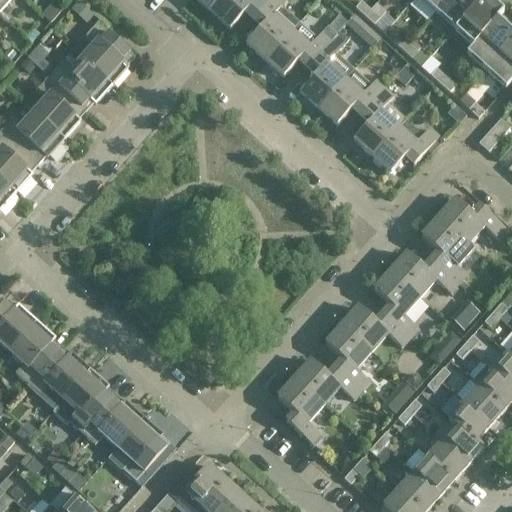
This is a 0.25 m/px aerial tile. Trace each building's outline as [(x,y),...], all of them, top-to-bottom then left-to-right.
[(0,0),(0,13),(11,0),(0,0)] [(194,0),(211,15),(224,0),(194,0)] [(256,0),(255,1),(253,0),(224,0),(211,15),(229,32),(248,11),(256,18),(272,0),(256,0)] [(264,63),(299,25),(281,9),(286,3),(282,0),(272,0),(256,18),(264,26),(246,46),(264,63)] [(418,0),(436,15),(449,0),(418,0)] [(449,0),(436,15),(454,32),(483,0),(449,0)] [(485,0),(483,0),(454,32),(472,48),(466,55),(467,56),(504,14),(502,12),(501,9),(500,7),(497,5),(494,6),(491,3),(490,4),(485,0)] [(365,19),(370,13),(360,4),(355,10),(365,19)] [(42,16),(50,24),(60,14),(51,6),(42,16)] [(365,19),(373,26),(378,20),(370,13),(365,19)] [(504,14),(467,56),(486,73),(511,43),(511,36),(509,34),(510,33),(507,30),(507,27),(506,25),(503,23),(500,24),(498,22),(505,15),(504,14)] [(345,27),(372,51),(381,41),(354,17),(345,27)] [(310,66),(331,43),(321,35),(316,41),(299,25),(264,63),(283,80),(301,59),(310,66)] [(66,34),(57,26),(51,33),(60,41),(66,34)] [(94,48),(82,61),(112,88),(116,84),(120,76),(135,59),(97,26),(85,39),(94,48)] [(31,45),(40,36),(33,30),(25,40),(31,45)] [(402,52),(407,46),(398,38),(393,44),(402,52)] [(318,111),(353,72),(335,56),(340,51),(331,43),(310,66),(318,74),(299,94),(318,111)] [(511,43),(486,73),(505,90),(511,82),(511,43)] [(402,52),(410,60),(415,54),(407,46),(402,52)] [(12,67),(22,56),(15,50),(6,61),(12,67)] [(38,69),(44,62),(35,54),(29,60),(38,69)] [(0,79),(11,67),(0,56),(0,79)] [(60,67),(48,80),(86,114),(100,98),(105,95),(112,88),(82,61),(69,75),(60,67)] [(363,115),(384,91),(375,83),(371,88),(353,72),(318,111),(337,128),(355,107),(363,115)] [(439,86),(445,80),(436,72),(430,78),(439,86)] [(86,114),(48,80),(37,93),(46,101),(33,115),(64,142),(66,140),(72,129),(86,114)] [(439,86),(448,94),(453,88),(445,80),(439,86)] [(384,91),(363,115),(371,122),(353,142),(372,159),(405,122),(388,105),(393,99),(384,91)] [(461,105),(466,109),(469,106),(464,101),(461,105)] [(474,106),(469,112),(478,121),(484,115),(474,106)] [(448,116),(460,126),(467,118),(454,108),(448,116)] [(12,120),(0,133),(38,167),(52,152),(60,146),(64,142),(33,115),(21,128),(12,120)] [(422,138),(405,122),(372,159),(390,176),(409,155),(417,163),(438,140),(429,131),(422,138)] [(510,131),(500,122),(479,146),(488,155),(510,131)] [(38,167),(0,133),(0,181),(16,196),(18,194),(21,188),(24,183),(38,167)] [(0,209),(4,205),(9,202),(16,196),(0,181),(0,209)] [(454,202),(438,221),(467,247),(483,229),(497,242),(506,232),(483,212),(475,220),(454,202)] [(474,253),(467,247),(438,221),(421,239),(442,258),(434,266),(457,287),(466,278),(458,271),(474,253)] [(406,256),(390,274),(419,301),(435,283),(449,296),(457,287),(434,266),(427,274),(406,256)] [(509,284),(511,280),(511,267),(510,266),(501,276),(509,284)] [(419,301),(390,274),(373,293),(394,311),(386,319),(409,340),(418,331),(403,318),(419,301)] [(459,296),(447,314),(457,321),(469,303),(459,296)] [(0,345),(9,354),(37,324),(30,319),(24,316),(8,301),(0,309),(0,345)] [(475,322),(482,314),(472,306),(465,314),(475,322)] [(508,312),(501,306),(493,315),(499,321),(508,312)] [(358,309),(342,328),(371,354),(387,337),(401,349),(409,340),(386,319),(379,328),(358,309)] [(499,321),(493,315),(484,325),(491,331),(499,321)] [(37,324),(9,354),(23,367),(15,376),(28,388),(62,350),(46,335),(41,328),(37,324)] [(371,354),(342,328),(325,346),(345,365),(338,373),(361,394),(370,385),(355,372),(371,354)] [(479,344),(472,338),(464,347),(470,353),(479,344)] [(470,353),(464,347),(455,357),(462,363),(470,353)] [(78,364),(62,350),(28,388),(55,412),(63,402),(90,372),(83,366),(78,364)] [(511,361),(506,356),(492,373),(511,390),(511,361)] [(310,363),(294,381),(323,408),(339,390),(353,403),(361,394),(338,373),(331,381),(310,363)] [(511,403),(511,390),(492,373),(486,367),(471,383),(477,389),(504,413),(511,403)] [(450,376),(443,370),(435,380),(441,385),(450,376)] [(90,372),(63,402),(77,415),(68,424),(82,436),(116,398),(100,384),(99,382),(90,372)] [(441,385),(435,380),(426,389),(433,395),(441,385)] [(323,408),(294,381),(277,400),(297,418),(289,427),(313,448),(322,438),(307,426),(323,408)] [(504,413),(477,389),(463,405),(490,429),(504,413)] [(382,412),(388,405),(379,396),(373,404),(382,412)] [(131,412),(116,398),(82,436),(94,447),(103,438),(117,451),(144,420),(140,417),(131,412)] [(421,408),(414,402),(406,412),(413,418),(421,408)] [(490,429),(463,405),(448,421),(482,451),(483,450),(476,444),(490,429)] [(413,418),(406,412),(397,421),(404,427),(413,418)] [(144,420),(117,451),(130,463),(122,472),(136,484),(170,446),(153,432),(152,429),(144,420)] [(482,451),(448,421),(448,422),(455,428),(441,443),(468,467),(482,451)] [(392,440),(386,434),(377,444),(384,450),(392,440)] [(14,445),(8,439),(0,448),(6,453),(14,445)] [(468,467),(441,443),(427,459),(453,483),(468,467)] [(384,450),(377,444),(369,453),(376,459),(384,450)] [(27,457),(19,465),(25,470),(33,462),(27,457)] [(453,483),(427,459),(412,476),(439,500),(453,483)] [(184,494),(201,509),(225,483),(208,468),(184,494)] [(359,477),(353,471),(344,481),(350,487),(359,477)] [(427,511),(439,500),(412,476),(398,492),(420,511),(427,511)] [(0,486),(0,490),(4,494),(11,486),(5,481),(0,486)] [(225,483),(201,509),(204,511),(227,511),(241,497),(225,483)] [(0,506),(3,509),(9,501),(3,496),(4,494),(0,490),(0,506)] [(420,511),(398,492),(383,508),(386,511),(420,511)] [(241,497),(227,511),(256,511),(257,511),(241,497)] [(89,511),(74,498),(60,511),(89,511)]
